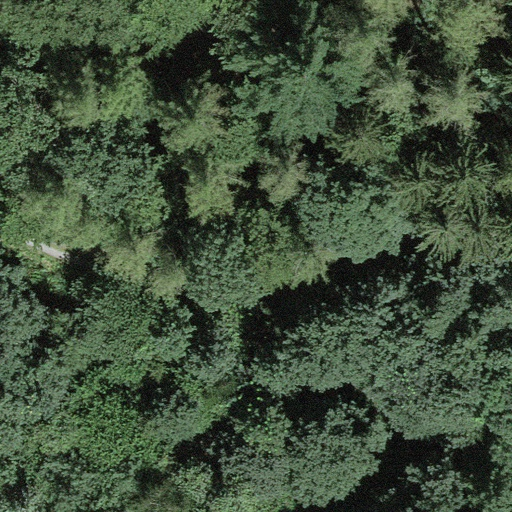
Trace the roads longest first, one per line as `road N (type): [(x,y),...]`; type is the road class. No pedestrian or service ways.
road 1 (track): [(511,214),(228,269),(82,250),(0,190)]
road 2 (track): [(64,0),(125,26),(238,0)]
